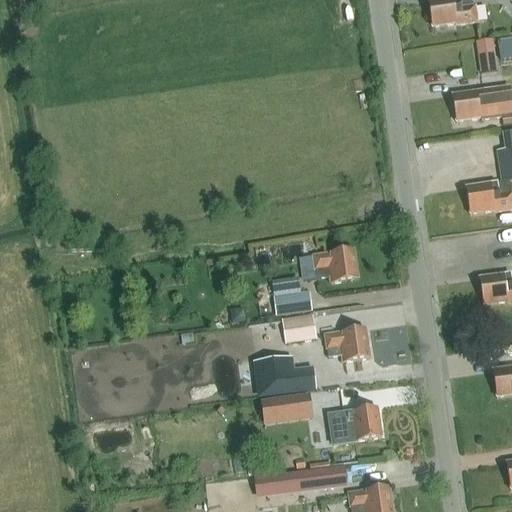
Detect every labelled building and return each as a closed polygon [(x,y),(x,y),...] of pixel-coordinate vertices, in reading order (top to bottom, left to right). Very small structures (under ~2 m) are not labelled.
[(472,0),(442,0),(426,2),(430,28),(456,25),(456,28),(477,25),(475,7),(474,7),(472,0)] [(511,46),(498,48),(500,68),(511,66),(511,46)] [(493,51),(478,53),(481,76),(496,74),(493,51)] [(480,122),(499,119),(511,117),(511,105),(510,89),(483,93),(451,97),(455,122),(480,119),(480,122)] [(511,151),(499,153),(503,185),(511,183),(511,151)] [(511,206),(511,194),(509,194),(509,187),(508,185),(501,186),(498,186),(498,184),(465,187),(468,213),(492,210),(492,213),(511,210),(511,206)] [(312,259),(314,272),(315,280),(330,278),(331,285),(356,282),(352,253),(312,259)] [(511,285),(511,276),(479,279),(483,307),(505,304),(505,307),(511,306),(511,285)] [(312,313),(310,294),(274,299),(276,318),(312,313)] [(316,342),(312,317),(282,322),(285,346),(316,342)] [(326,351),(327,351),(328,360),(342,358),(343,365),(368,361),(364,331),(324,337),(326,351)] [(276,362),(256,365),(260,400),(315,392),(313,378),(279,383),(276,362)] [(511,369),(492,372),(496,399),(511,396),(511,369)] [(297,401),(299,412),(327,406),(325,396),(297,401)] [(336,415),(337,429),(339,439),(354,437),(354,442),(380,439),(376,410),(336,415)] [(344,469),(313,473),(314,488),(346,484),(344,469)] [(391,511),(389,490),(346,495),(348,508),(350,508),(350,511),(391,511)] [(239,499),(229,499),(229,511),(259,511),(259,491),(238,492),(239,499)]
